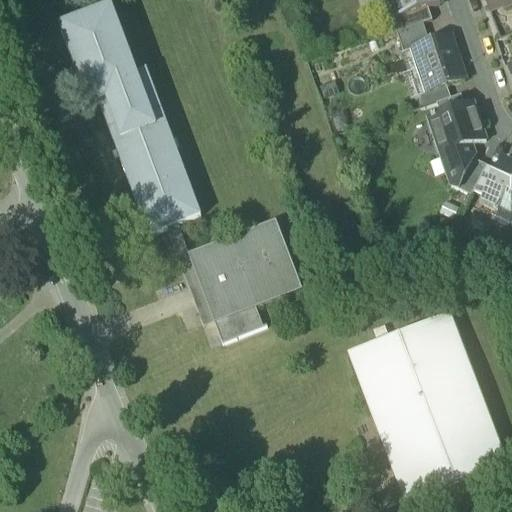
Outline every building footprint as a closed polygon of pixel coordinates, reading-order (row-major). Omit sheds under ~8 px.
[(385,0),(391,2),(396,19),(405,16),(399,0),(385,0)] [(399,0),(405,16),(406,19),(428,11),(440,7),(437,0),(399,0)] [(485,0),(490,13),(505,7),(501,0),(485,0)] [(505,9),(511,6),(511,0),(501,0),(505,7),(505,9)] [(99,107),(149,240),(167,233),(178,229),(201,220),(146,74),(136,78),(112,11),(60,31),(89,111),(99,107)] [(396,22),(400,34),(423,26),(432,23),(428,11),(406,19),(396,22)] [(385,23),(389,37),(397,35),(400,34),(396,22),(406,19),(405,16),(396,19),(385,23)] [(429,45),(423,26),(400,34),(397,35),(403,55),(413,52),(413,51),(429,45)] [(413,52),(428,96),(446,90),(466,83),(451,38),(429,45),(413,51),(413,52)] [(413,52),(403,55),(402,55),(409,74),(403,76),(412,101),(421,98),(428,96),(413,52)] [(335,84),(320,89),(324,102),(339,97),(335,84)] [(425,110),(436,106),(450,101),(446,90),(428,96),(421,98),(425,110)] [(461,97),(450,101),(436,106),(440,117),(465,109),(461,97)] [(451,189),(459,192),(474,162),(475,159),(472,148),(486,144),(473,106),(465,109),(440,117),(428,121),(451,189)] [(472,199),(473,195),(486,168),(474,162),(459,192),(472,199)] [(500,212),(510,217),(511,216),(511,167),(503,163),(497,174),(484,200),(482,204),(499,212),(500,213),(500,212)] [(497,174),(486,168),(473,195),(484,200),(497,174)] [(460,211),(445,204),(439,216),(453,223),(460,211)] [(511,228),(511,216),(510,217),(500,212),(500,213),(499,212),(494,223),(509,230),(511,228)] [(190,258),(222,345),(263,330),(255,311),(301,294),(275,226),(190,258)] [(222,345),(190,258),(178,229),(167,233),(211,350),(222,345)] [(354,357),(409,503),(501,468),(445,322),(354,357)]
